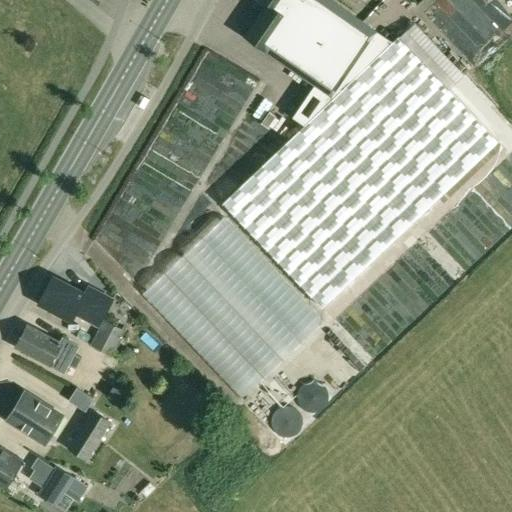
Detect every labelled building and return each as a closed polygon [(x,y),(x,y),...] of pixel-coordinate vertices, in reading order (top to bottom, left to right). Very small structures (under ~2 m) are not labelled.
[(264,8),(244,37),(266,52),(289,68),(314,85),(317,88),(318,87),(333,98),(392,42),(331,0),(261,0),(267,4),(264,8)] [(415,24),(400,38),(449,89),(463,75),(415,24)] [(304,125),(223,203),(323,309),(499,142),(449,89),(400,38),(398,36),(395,39),(392,42),(333,98),(304,125)] [(214,75),(225,57),(208,46),(197,64),(214,75)] [(53,278),(39,303),(72,321),(76,313),(99,326),(103,318),(113,300),(88,286),(84,294),(53,278)] [(100,326),(91,344),(112,355),(124,330),(103,318),(99,326),(100,326)] [(27,325),(16,347),(49,364),(50,363),(64,371),(68,364),(76,369),(82,357),(74,353),(78,346),(62,338),(60,343),(27,325)] [(113,387),(108,397),(120,403),(126,394),(113,387)] [(93,398),(78,388),(70,400),(86,410),(93,398)] [(25,392),(8,420),(45,443),(62,415),(25,392)] [(91,409),(67,448),(87,461),(111,422),(91,409)] [(0,447),(0,485),(4,488),(21,461),(0,447)] [(35,469),(29,478),(42,487),(38,494),(40,496),(38,499),(53,509),(56,505),(56,506),(65,493),(78,502),(88,487),(56,466),(54,468),(48,477),(35,469)]
